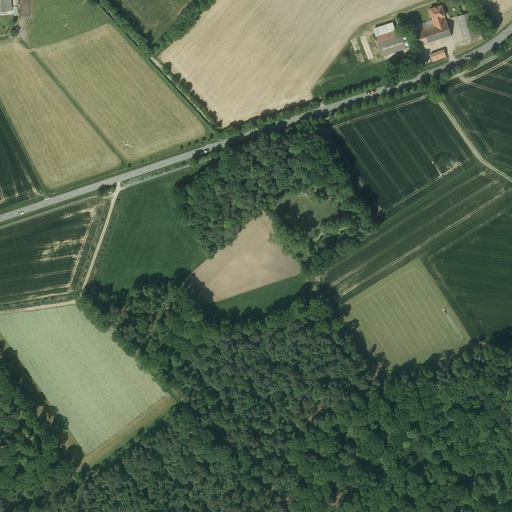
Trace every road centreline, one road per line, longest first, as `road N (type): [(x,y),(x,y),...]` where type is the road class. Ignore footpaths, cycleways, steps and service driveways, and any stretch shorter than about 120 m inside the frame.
road 1 (track): [(511,433),(462,378),(458,360),(183,407),(65,496),(0,507)]
road 2 (tertiary): [(0,218),(423,76),(511,27)]
road 3 (track): [(183,407),(80,300),(117,179)]
